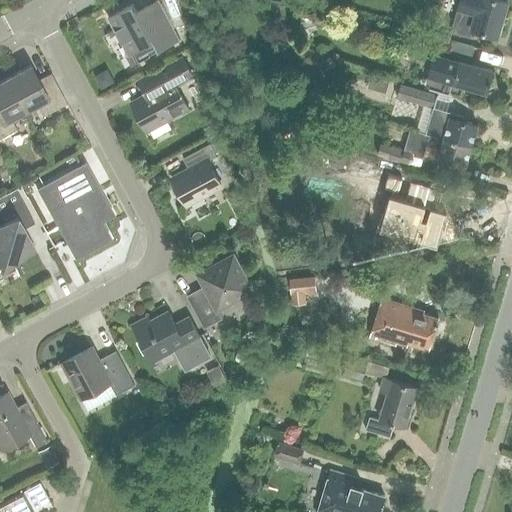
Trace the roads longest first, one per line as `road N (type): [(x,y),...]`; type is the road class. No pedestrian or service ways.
road 1 (residential): [(19,352),(144,279),(154,255),(153,225),(37,16)]
road 2 (residential): [(453,511),(511,313)]
road 3 (residential): [(67,511),(76,474),(19,352)]
